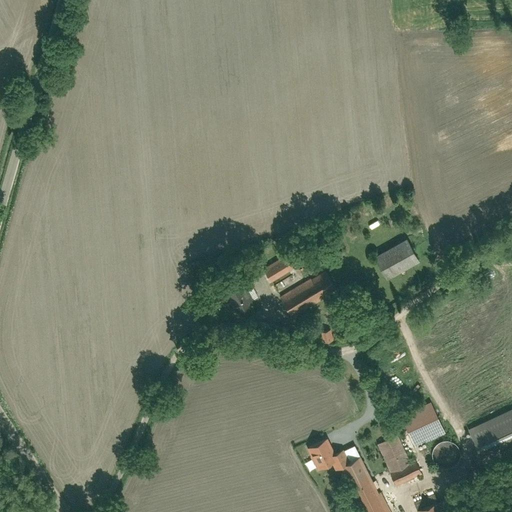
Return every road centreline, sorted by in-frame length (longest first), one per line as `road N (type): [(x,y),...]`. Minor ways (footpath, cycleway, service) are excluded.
road 1 (unclassified): [(511,236),(341,353),(230,333),(197,339),(168,370),(101,511)]
road 2 (unclassified): [(62,0),(0,211),(0,413),(67,511)]
